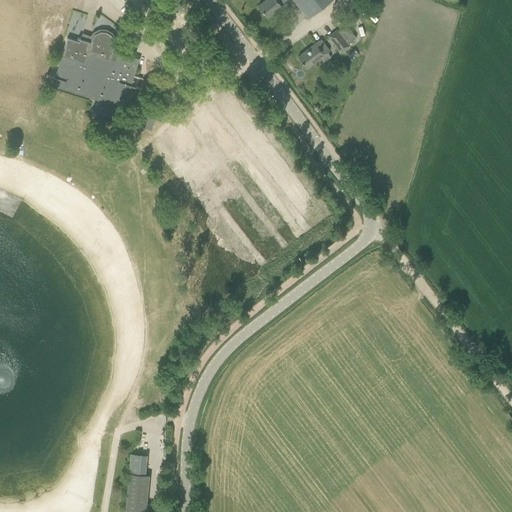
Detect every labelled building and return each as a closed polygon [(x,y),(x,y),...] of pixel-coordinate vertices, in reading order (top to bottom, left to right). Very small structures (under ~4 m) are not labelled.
[(264,0),(257,5),(266,17),(280,7),(279,4),(284,0),(292,0),(307,20),(334,0),(264,0)] [(340,54),(349,46),(337,30),(327,37),(340,54)] [(111,35),(105,32),(99,32),(94,35),(90,40),(90,42),(87,41),(88,39),(81,36),(80,39),(77,38),(77,39),(80,40),(79,42),(67,38),(61,55),(60,56),(73,60),(64,88),(112,103),(118,82),(128,86),(137,60),(132,59),(133,56),(129,55),(128,57),(112,52),(113,47),(114,41),(111,35)] [(327,52),(329,51),(320,39),(297,57),(306,69),(319,59),(322,63),(331,57),(327,52)] [(154,118),(154,120),(146,118),(143,126),(151,129),(150,131),(151,131),(155,118),(154,118)] [(145,511),(148,475),(128,473),(124,511),(145,511)]
